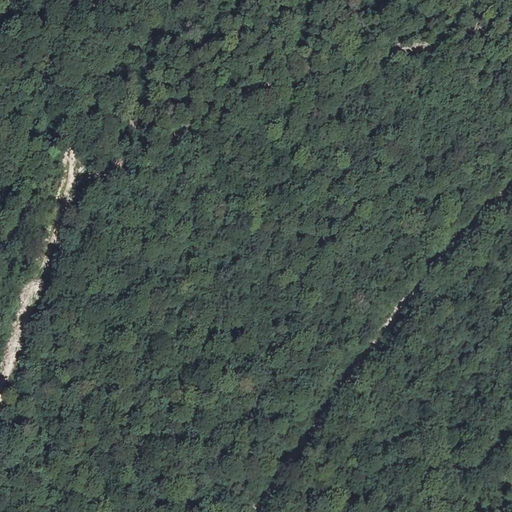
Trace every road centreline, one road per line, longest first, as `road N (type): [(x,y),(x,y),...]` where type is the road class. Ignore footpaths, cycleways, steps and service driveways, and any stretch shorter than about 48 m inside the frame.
road 1 (track): [(244,511),(448,232),(511,177)]
road 2 (track): [(98,0),(68,191),(0,382)]
